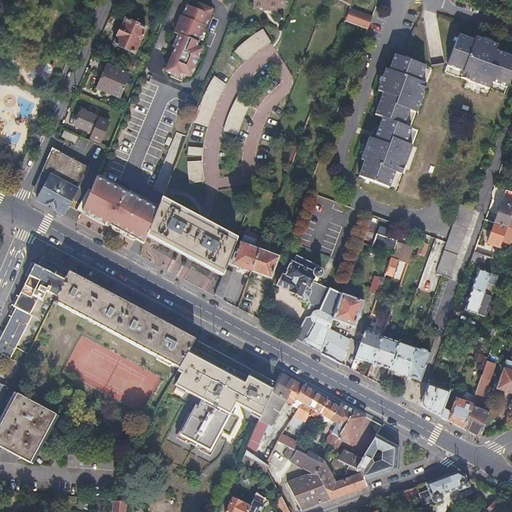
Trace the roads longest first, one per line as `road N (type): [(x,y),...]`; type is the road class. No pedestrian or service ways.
road 1 (secondary): [(31,218),(408,420)]
road 2 (residential): [(13,208),(104,0)]
road 3 (residential): [(456,446),(445,461),(403,482),(323,511)]
road 4 (residential): [(408,420),(459,281)]
